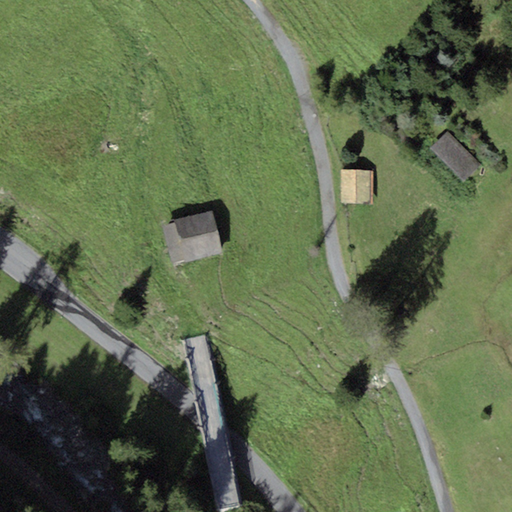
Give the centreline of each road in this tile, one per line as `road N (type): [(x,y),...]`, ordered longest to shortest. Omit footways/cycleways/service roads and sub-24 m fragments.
road 1 (track): [(446,511),(353,265),(293,75),(243,0)]
road 2 (tertiary): [(0,256),(182,395),(290,511)]
